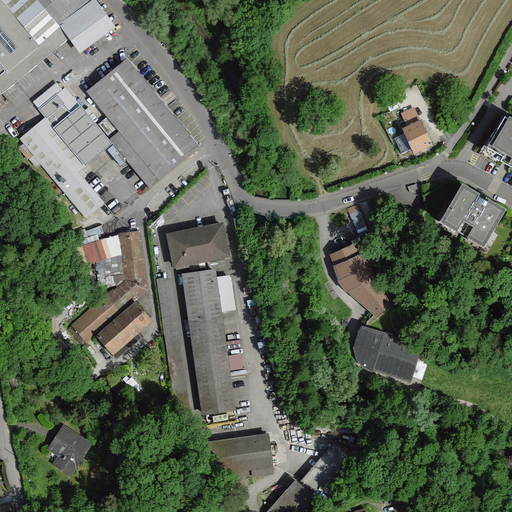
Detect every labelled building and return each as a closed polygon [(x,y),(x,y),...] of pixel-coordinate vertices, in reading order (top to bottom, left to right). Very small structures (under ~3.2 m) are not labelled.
[(0,0),(47,56),(72,35),(65,26),(94,5),(89,0),(0,0)] [(47,56),(0,0),(0,90),(2,93),(47,56)] [(65,26),(72,35),(81,47),(110,26),(94,5),(65,26)] [(150,188),(199,148),(194,142),(132,66),(128,60),(88,92),(121,131),(110,140),(112,143),(150,188)] [(138,61),(132,66),(194,142),(201,136),(138,61)] [(35,103),(41,109),(57,96),(64,104),(73,114),(81,108),(65,89),(63,91),(58,84),(35,103)] [(41,109),(47,118),(64,104),(57,96),(41,109)] [(86,164),(110,144),(109,142),(81,108),(73,114),(64,104),(47,118),(86,164)] [(410,128),(421,121),(419,117),(407,123),(410,128)] [(511,120),(506,117),(485,152),(511,166),(511,120)] [(86,164),(47,118),(22,139),(42,164),(86,216),(103,203),(77,172),(86,164)] [(432,144),(421,121),(410,128),(404,130),(406,134),(410,142),(415,152),(432,144)] [(410,142),(406,134),(396,138),(403,152),(407,150),(404,145),(410,142)] [(503,210),(465,187),(445,220),(484,243),(503,210)] [(360,210),(351,214),(361,236),(369,232),(360,210)] [(170,235),(175,266),(228,255),(222,225),(170,235)] [(89,238),(99,235),(104,233),(102,226),(86,231),(89,238)] [(89,238),(86,231),(86,229),(76,233),(79,241),(89,238)] [(121,236),(125,266),(144,264),(140,232),(121,234),(121,236)] [(81,247),(101,240),(99,235),(89,238),(79,241),(81,247)] [(121,236),(107,239),(113,258),(97,263),(99,287),(127,281),(125,266),(121,236)] [(370,254),(361,236),(351,241),(354,245),(332,254),(342,278),(350,290),(360,299),(358,301),(377,316),(391,304),(376,275),(373,277),(363,258),(370,254)] [(107,239),(106,238),(101,240),(81,247),(75,249),(80,268),(97,263),(113,258),(107,239)] [(127,281),(121,285),(134,301),(147,289),(144,264),(125,266),(127,281)] [(234,410),(214,270),(184,274),(205,413),(234,410)] [(178,426),(181,441),(196,439),(172,277),(158,279),(165,329),(178,426)] [(134,301),(121,285),(74,325),(87,341),(101,330),(104,333),(123,317),(120,313),(134,301)] [(138,304),(123,317),(104,333),(100,337),(113,352),(136,332),(151,319),(138,304)] [(391,336),(364,328),(361,333),(355,349),(356,349),(358,358),(363,364),(367,367),(373,370),(374,367),(403,376),(412,349),(396,344),(395,341),(394,339),(391,336)] [(136,332),(113,352),(118,358),(141,338),(136,332)] [(365,428),(297,421),(296,427),(348,432),(365,434),(365,428)] [(89,444),(64,428),(51,448),(64,457),(58,466),(71,473),(89,444)] [(273,465),(269,436),(209,443),(213,473),(273,465)] [(275,475),(273,465),(213,473),(213,478),(234,475),(235,481),(275,475)] [(287,493),(269,511),(294,511),(306,499),(305,497),(309,491),(311,490),(301,481),(294,489),(292,487),(287,493)] [(315,511),(323,503),(309,491),(305,497),(306,499),(294,511),(315,511)]
